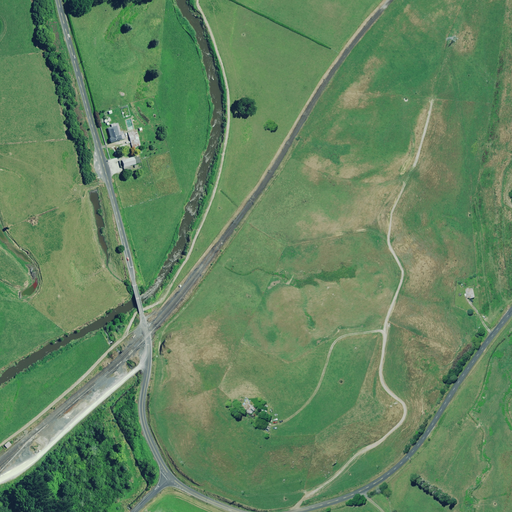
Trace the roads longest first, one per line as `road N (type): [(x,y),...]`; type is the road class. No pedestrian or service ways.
road 1 (tertiary): [(60,0),(148,344),(143,419),(170,476)]
road 2 (tertiary): [(293,511),(374,484),(404,458),(511,307)]
